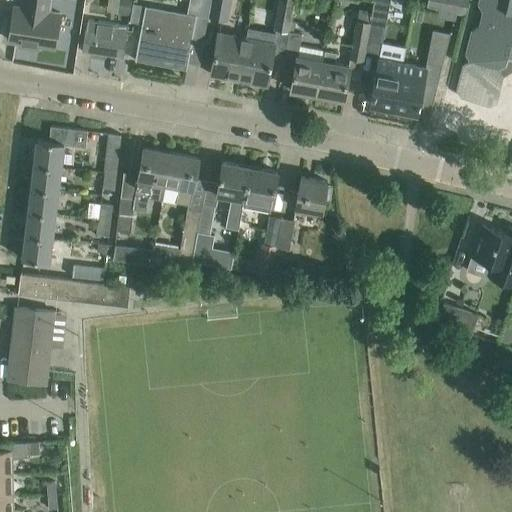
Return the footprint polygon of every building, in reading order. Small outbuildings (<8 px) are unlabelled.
[(49,10),(50,0),(21,0),(20,11),(12,10),(8,38),(19,40),(18,45),(38,48),(39,43),(54,46),(60,12),(49,10)] [(186,68),(192,37),(203,39),(210,0),(198,0),(196,14),(145,4),(135,59),(186,68)] [(212,0),(210,15),(227,18),(230,0),(212,0)] [(290,20),(294,1),(290,0),(280,0),(275,28),(289,30),(289,29),(290,20)] [(379,52),(381,52),(382,42),(389,0),(374,0),(372,12),(365,49),(379,52)] [(427,0),(426,6),(465,13),(467,0),(427,0)] [(511,0),(477,0),(477,4),(481,12),(478,25),(470,29),(464,53),(469,59),(462,63),(456,88),(460,95),(489,103),(497,98),(502,76),(511,70),(511,0)] [(365,50),(372,12),(360,10),(351,56),(364,59),(365,50)] [(85,29),(82,50),(123,56),(127,24),(88,18),(86,29),(85,29)] [(317,93),(325,50),(300,45),(302,32),(294,30),(289,29),(289,30),(282,66),(294,69),(290,88),(317,93)] [(442,64),(449,32),(433,29),(426,61),(442,64)] [(246,42),(247,37),(218,31),(210,73),(239,78),(246,42)] [(267,83),(270,64),(274,42),(247,37),(246,42),(239,78),(267,83)] [(406,46),(382,42),(381,52),(379,52),(378,57),(370,103),(394,107),(403,62),(406,46)] [(343,97),(347,78),(350,63),(335,60),(337,52),(325,50),(317,93),(343,97)] [(417,112),(423,83),(426,66),(403,62),(394,107),(417,112)] [(85,144),(87,129),(51,124),(49,139),(37,138),(34,161),(60,164),(63,141),(85,144)] [(118,157),(121,133),(109,131),(106,155),(104,170),(116,171),(118,157)] [(165,181),(171,151),(144,146),(135,194),(149,197),(152,179),(165,181)] [(165,181),(162,198),(176,200),(190,203),(195,176),(199,156),(171,151),(165,181)] [(243,197),(249,165),(222,160),(216,192),(231,195),(227,215),(240,218),(243,205),(244,197),(243,197)] [(57,188),(60,164),(34,161),(31,185),(57,188)] [(271,202),(273,190),(277,171),(249,165),(243,197),(244,197),(243,205),(270,210),(271,202)] [(114,188),(116,171),(104,170),(104,171),(103,181),(102,187),(114,188)] [(301,175),(297,195),(295,207),(321,211),(324,197),(330,198),(332,185),(326,184),(327,180),(301,175)] [(54,212),(57,188),(31,185),(28,208),(54,212)] [(116,229),(130,231),(134,197),(120,196),(116,229)] [(100,201),(99,208),(98,217),(110,219),(112,203),(100,201)] [(215,205),(215,204),(202,202),(201,210),(197,231),(209,234),(215,205)] [(192,261),(197,231),(201,210),(187,207),(177,258),(192,261)] [(51,235),(54,212),(28,208),(25,232),(51,235)] [(268,214),(262,243),(265,244),(276,245),(281,217),(268,214)] [(108,235),(110,219),(98,217),(96,233),(108,235)] [(288,248),(294,219),(281,217),(276,245),(288,248)] [(482,223),(471,255),(495,263),(490,277),(511,284),(511,226),(508,225),(506,231),(482,223)] [(197,231),(192,261),(208,263),(212,246),(214,235),(209,234),(197,231)] [(48,260),(51,235),(25,232),(22,257),(42,259),(48,260)] [(114,243),(112,258),(126,261),(128,244),(114,243)] [(103,278),(104,267),(73,263),(71,274),(103,278)] [(129,285),(21,273),(21,272),(19,293),(127,306),(129,285)] [(443,301),(436,321),(471,333),(478,313),(443,301)] [(54,309),(17,305),(16,305),(8,377),(46,382),(54,309)] [(12,457),(29,454),(39,454),(39,440),(29,440),(0,440),(0,471),(12,471),(12,457)] [(0,494),(13,494),(12,471),(0,471),(0,494)] [(47,481),(48,493),(56,493),(55,480),(47,481)] [(57,506),(56,493),(48,493),(49,507),(57,506)] [(13,509),(13,494),(0,494),(0,511),(21,511),(22,508),(13,509)]
